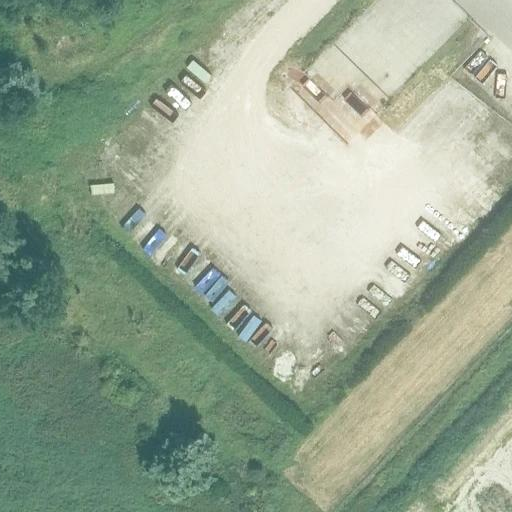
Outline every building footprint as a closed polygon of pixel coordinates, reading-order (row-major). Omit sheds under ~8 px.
[(305,69),(327,88),(336,77),(314,59),(305,69)] [(359,76),(345,89),(360,104),(373,90),(359,76)] [(121,124),(131,132),(141,121),(132,112),(121,124)] [(173,269),(191,282),(205,262),(187,250),(173,269)] [(209,287),(219,304),(233,296),(223,278),(209,287)] [(236,329),(250,312),(234,299),(220,316),(236,329)]
